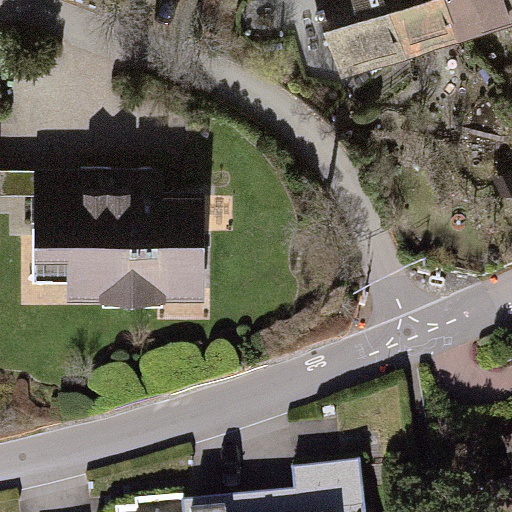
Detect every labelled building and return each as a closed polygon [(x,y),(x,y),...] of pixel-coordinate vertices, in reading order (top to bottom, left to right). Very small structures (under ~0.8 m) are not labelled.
[(318,0),(341,70),(408,49),(394,0),(318,0)] [(451,0),(394,0),(408,49),(461,30),(451,0)] [(511,0),(451,0),(461,30),(511,13),(511,0)] [(163,164),(0,166),(0,159),(0,193),(31,193),(33,274),(68,274),(68,299),(209,297),(208,184),(163,184),(163,164)] [(511,511),(511,434),(499,438),(511,478),(511,482),(497,488),(504,511),(511,511)] [(187,511),(368,511),(364,466),(293,472),(295,491),(186,502),(187,511)]
